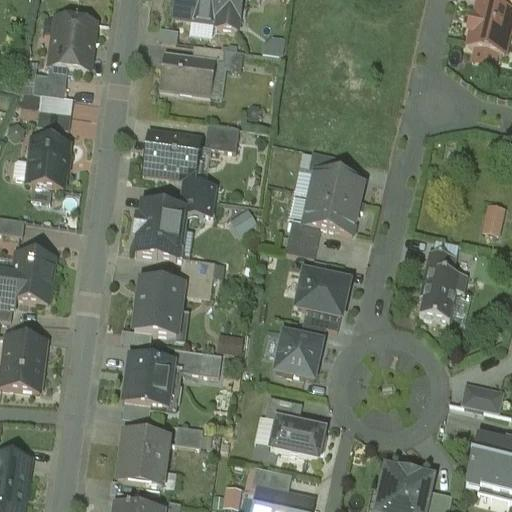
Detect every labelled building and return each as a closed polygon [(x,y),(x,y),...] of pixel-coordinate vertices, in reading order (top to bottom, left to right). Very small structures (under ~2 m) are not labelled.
[(176,0),(173,23),(217,29),(216,35),(236,38),(241,6),(241,0),(176,0)] [(260,0),(241,0),(241,6),(259,9),(260,0)] [(511,0),(487,0),(485,13),(511,18),(511,0)] [(511,18),(485,13),(477,11),(474,25),(471,24),(468,37),(471,38),(467,52),(504,60),(509,40),(511,41),(511,38),(511,18)] [(95,29),(56,24),(49,71),(68,74),(89,77),(95,29)] [(179,47),(179,34),(165,34),(165,47),(179,47)] [(225,57),(194,53),(192,65),(214,67),(213,70),(223,72),(225,57)] [(192,65),(164,61),(160,97),(209,104),(213,70),(214,67),(192,65)] [(68,74),(49,71),(48,82),(36,81),(33,101),(41,102),(64,105),(68,74)] [(64,105),(41,102),(39,118),(71,122),(73,107),(64,105)] [(71,122),(39,118),(37,134),(69,138),(71,122)] [(204,154),(198,153),(196,170),(190,169),(188,184),(193,185),(193,187),(185,186),(185,190),(203,192),(208,155),(235,159),(238,135),(207,131),(204,154)] [(199,146),(149,139),(143,180),(185,186),(193,187),(193,185),(188,184),(190,169),(196,170),(198,153),(199,146)] [(69,150),(32,145),(29,170),(27,188),(26,191),(63,196),(66,177),(65,176),(68,152),(69,152),(69,150)] [(341,165),(312,159),(308,176),(314,177),(315,176),(337,181),(341,165)] [(18,168),(15,171),(13,183),(16,186),(27,188),(29,170),(18,168)] [(337,181),(315,176),(314,177),(309,200),(334,206),(358,211),(363,187),(337,181)] [(185,190),(184,190),(182,204),(212,208),(214,194),(203,192),(185,190)] [(334,206),(309,200),(303,229),(303,231),(320,234),(327,236),(334,206)] [(212,208),(182,204),(181,216),(183,216),(182,219),(210,223),(212,208)] [(358,211),(334,206),(327,236),(351,241),(358,211)] [(504,243),(511,214),(492,209),(486,239),(504,243)] [(181,216),(143,211),(141,226),(138,226),(137,227),(135,240),(136,241),(139,242),(136,262),(157,265),(157,263),(174,266),(174,267),(176,267),(176,266),(176,265),(182,219),(183,216),(181,216)] [(243,238),(260,229),(254,216),(236,224),(243,238)] [(24,229),(0,225),(0,240),(22,244),(24,229)] [(320,234),(303,231),(303,229),(291,227),(284,259),(313,266),(320,234)] [(429,258),(425,274),(453,280),(456,264),(429,258)] [(13,283),(0,281),(0,313),(12,315),(13,315),(14,307),(48,312),(50,292),(48,292),(52,266),(54,267),(54,265),(17,260),(13,283)] [(214,271),(176,265),(176,266),(182,267),(180,281),(212,285),(214,271)] [(419,321),(423,322),(424,327),(432,328),(433,325),(449,328),(456,299),(464,300),(467,283),(453,280),(425,274),(420,296),(424,297),(419,321)] [(301,280),(294,314),(337,322),(343,288),(301,280)] [(212,285),(180,281),(178,293),(182,293),(181,304),(209,307),(212,285)] [(178,293),(143,289),(141,305),(133,310),(132,316),(137,317),(134,340),(171,345),(175,320),(179,320),(181,304),(182,293),(178,293)] [(12,315),(0,313),(0,327),(10,328),(12,315)] [(309,329),(346,337),(348,327),(312,319),(309,329)] [(226,340),(222,355),(244,360),(248,345),(226,340)] [(282,342),(275,377),(310,384),(317,349),(282,342)] [(46,348),(6,343),(0,392),(0,395),(39,400),(46,348)] [(220,363),(181,358),(178,379),(217,384),(220,363)] [(171,371),(129,364),(129,367),(131,369),(129,389),(126,388),(123,410),(149,414),(150,406),(167,409),(171,371)] [(471,387),(465,411),(504,421),(510,397),(471,387)] [(302,411),(269,404),(264,424),(276,427),(276,426),(297,430),(302,411)] [(297,430),(276,426),(276,427),(270,455),(317,465),(318,462),(322,459),(326,443),(323,438),(323,436),(297,430)] [(202,437),(177,434),(174,451),(199,455),(202,437)] [(167,446),(123,440),(117,489),(117,491),(140,494),(161,496),(167,446)] [(511,450),(503,449),(502,454),(491,452),(493,446),(477,442),(477,444),(476,444),(472,463),(470,462),(470,464),(471,464),(465,488),(466,488),(465,490),(509,501),(511,501),(511,450)] [(32,463),(0,458),(0,511),(22,511),(28,480),(29,480),(32,463)] [(431,486),(386,475),(377,511),(425,511),(428,499),(431,486)] [(140,494),(117,491),(117,489),(110,489),(109,501),(140,505),(140,494)] [(230,492),(226,511),(244,511),(247,495),(230,492)] [(258,496),(253,511),(305,511),(307,506),(258,496)] [(425,511),(449,511),(452,504),(428,499),(425,511)]
